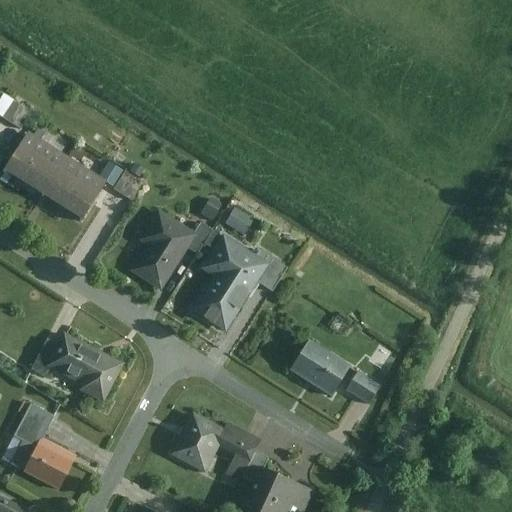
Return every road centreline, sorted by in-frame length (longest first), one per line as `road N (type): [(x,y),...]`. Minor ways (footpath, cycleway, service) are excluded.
road 1 (residential): [(389,475),(179,357)]
road 2 (residential): [(179,357),(0,238)]
road 3 (residential): [(389,475),(468,296)]
road 4 (residential): [(96,511),(179,357)]
